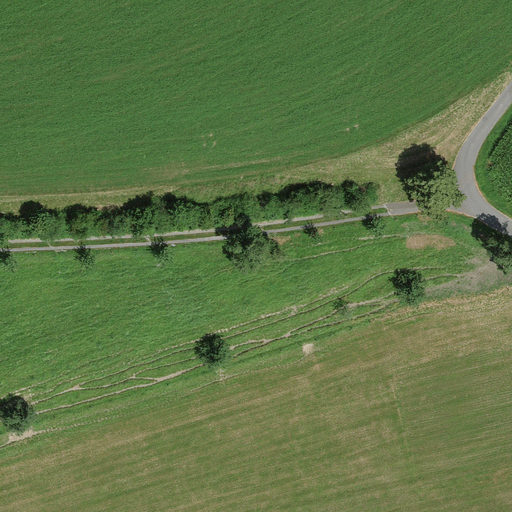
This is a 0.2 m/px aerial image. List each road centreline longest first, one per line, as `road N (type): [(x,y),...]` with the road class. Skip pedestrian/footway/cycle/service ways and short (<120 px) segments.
road 1 (track): [(468,203),(163,239),(0,246)]
road 2 (unclassified): [(511,85),(463,159),(460,181),(468,203),(511,230)]
